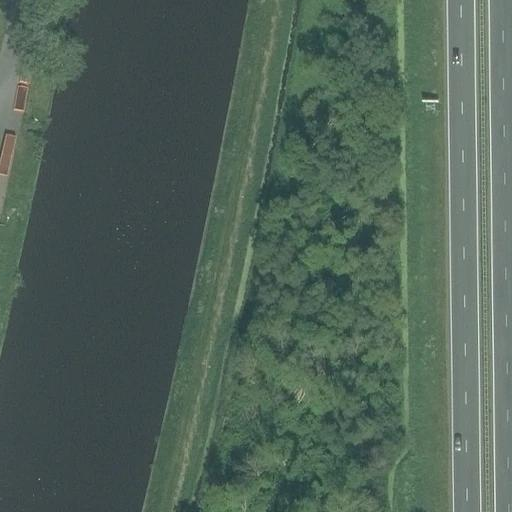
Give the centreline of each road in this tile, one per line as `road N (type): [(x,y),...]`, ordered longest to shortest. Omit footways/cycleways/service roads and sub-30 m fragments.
road 1 (trunk): [(509,511),(502,0)]
road 2 (trunk): [(456,0),(462,511)]
